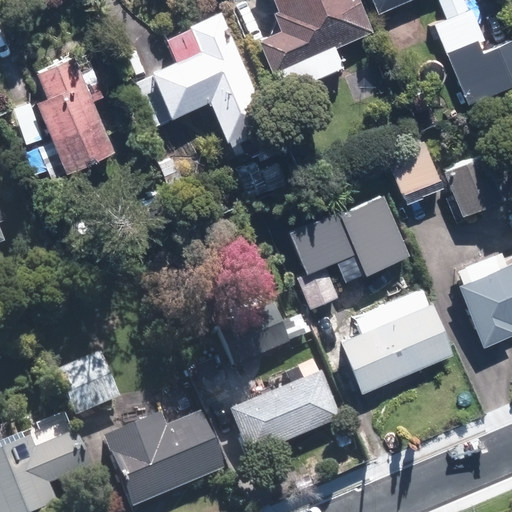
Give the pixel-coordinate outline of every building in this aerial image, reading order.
[(276,0),(278,5),(273,7),(280,24),(259,33),(274,71),(281,68),(288,86),(345,62),(338,43),(374,29),(362,0),(276,0)] [(373,0),(378,11),(402,0),(373,0)] [(175,56),(152,66),(172,114),(211,97),(231,144),(272,127),(222,8),(165,33),(175,56)] [(511,83),(511,37),(503,41),(485,48),(473,19),(439,32),(466,101),(511,83)] [(26,149),(40,182),(117,148),(84,74),(75,79),(64,55),(37,66),(48,91),(36,96),(54,137),(26,149)] [(247,196),(289,180),(279,154),(291,150),(286,138),(256,150),(258,156),(236,165),(247,196)] [(426,143),(387,160),(405,200),(416,195),(444,183),(426,143)] [(481,151),(443,167),(462,213),(500,197),(481,151)] [(284,224),(302,265),(349,245),(359,267),(405,247),(379,187),(338,205),(337,201),(284,224)] [(499,244),(456,262),(463,279),(458,281),(484,344),(511,332),(511,256),(505,259),(499,244)] [(302,265),(294,270),(307,301),(335,289),(322,258),(302,265)] [(424,284),(355,313),(361,327),(339,336),(362,390),(455,352),(433,297),(429,298),(424,284)] [(222,320),(240,363),(291,342),(274,299),(222,320)] [(103,348),(54,367),(73,415),(91,408),(121,396),(103,348)] [(332,423),(337,407),(321,368),(311,372),(307,362),(271,377),(275,388),(229,406),(249,456),(332,423)] [(228,466),(203,409),(170,423),(162,406),(101,433),(133,507),(228,466)] [(54,438),(38,445),(32,429),(0,441),(0,511),(32,511),(62,501),(54,481),(80,471),(70,444),(58,448),(54,438)]
